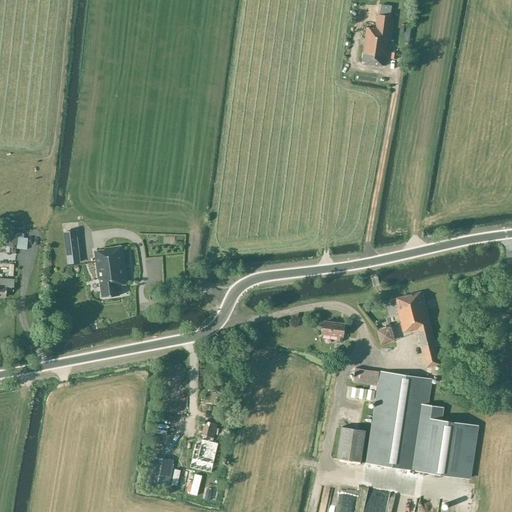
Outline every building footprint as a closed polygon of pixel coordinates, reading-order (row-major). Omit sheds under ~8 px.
[(385,65),(391,16),(378,14),(376,26),(373,26),(373,28),(366,27),(361,62),(385,65)] [(19,229),(8,228),(6,246),(15,247),(15,244),(17,245),(19,229)] [(74,230),(64,231),(69,263),(79,262),(74,230)] [(104,249),(94,250),(98,278),(99,278),(102,297),(119,294),(118,284),(126,283),(121,245),(104,247),(104,249)] [(13,290),(14,280),(14,279),(0,277),(0,296),(5,297),(6,290),(13,290)] [(439,363),(421,292),(395,297),(398,308),(396,309),(402,332),(417,329),(425,367),(439,363)] [(342,337),(344,324),(324,321),(322,334),(337,336),(337,341),(341,342),(342,337)] [(443,408),(427,406),(431,380),(379,372),(359,369),(357,382),(358,382),(358,387),(365,389),(366,384),(377,386),(366,463),(469,478),(477,426),(441,421),(443,408)] [(213,437),(216,424),(205,422),(202,436),(201,440),(200,444),(195,443),(190,468),(212,473),(218,444),(211,442),(212,437),(213,437)] [(360,462),(365,430),(341,427),(337,458),(360,462)]
